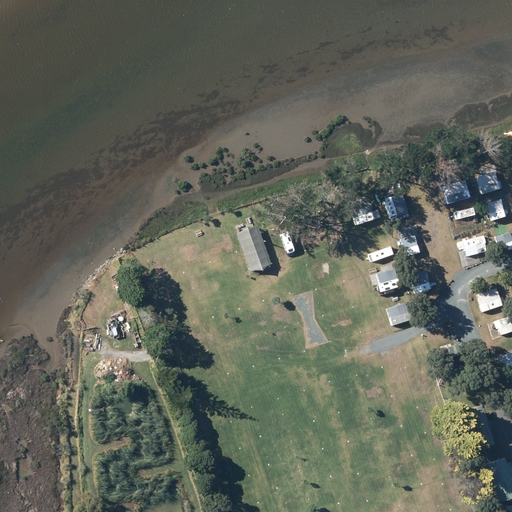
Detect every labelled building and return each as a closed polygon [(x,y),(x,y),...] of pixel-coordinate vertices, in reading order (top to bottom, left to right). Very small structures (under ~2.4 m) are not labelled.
[(499,171),(477,176),(480,193),(502,188),(499,171)] [(465,178),(439,185),(444,205),(470,198),(465,178)] [(501,201),(485,206),(490,221),(506,216),(501,201)] [(471,203),(452,207),(456,224),(475,220),(471,203)] [(483,234),(462,238),(466,255),(487,251),(483,234)] [(495,238),(499,253),(511,249),(511,242),(509,234),(495,238)] [(496,289),(476,295),(482,312),(502,306),(496,289)] [(511,324),(510,316),(493,320),(498,336),(511,332),(511,324)] [(511,349),(497,356),(505,373),(511,369),(511,349)] [(469,442),(490,435),(479,401),(457,408),(469,442)] [(475,456),(488,495),(511,487),(499,448),(475,456)] [(511,511),(511,510),(508,500),(495,504),(498,511),(511,511)]
